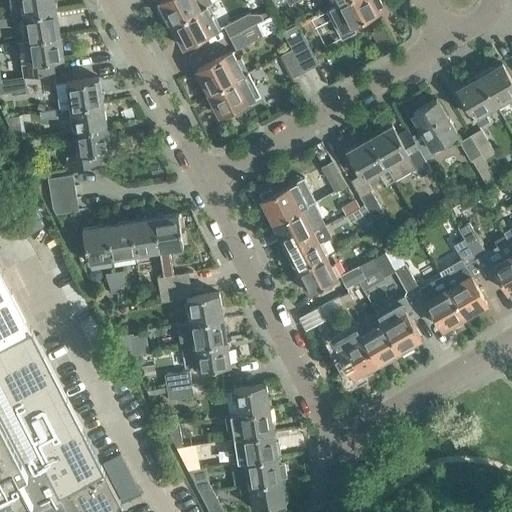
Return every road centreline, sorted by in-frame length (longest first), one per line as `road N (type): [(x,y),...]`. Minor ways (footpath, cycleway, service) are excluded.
road 1 (residential): [(329,437),(207,183)]
road 2 (residential): [(207,183),(451,45)]
road 3 (residential): [(329,437),(511,338)]
road 4 (residential): [(207,183),(113,0)]
